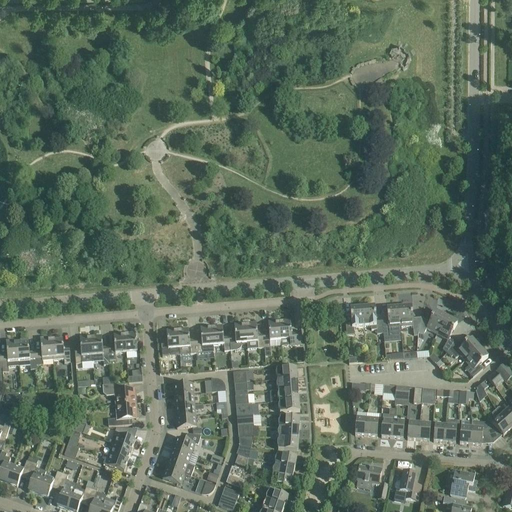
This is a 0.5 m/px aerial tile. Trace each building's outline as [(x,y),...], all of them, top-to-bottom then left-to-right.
[(383,335),(382,322),(376,322),(375,307),(363,308),(364,328),(371,327),(372,331),(377,331),(377,335),(383,335)] [(419,333),(422,318),(413,319),(412,307),(399,308),(401,334),(402,334),(401,328),(413,327),(414,336),(418,337),(419,333)] [(354,329),(364,328),(363,308),(350,309),(351,321),(345,322),(347,337),(355,336),(354,329)] [(389,335),(401,334),(399,308),(387,309),(388,321),(382,322),(383,335),(384,339),(390,338),(389,335)] [(437,335),(447,318),(436,312),(430,323),(422,318),(419,333),(424,334),(427,330),(437,335)] [(458,324),(447,318),(437,335),(448,341),(443,351),(447,354),(455,345),(457,342),(450,338),(458,324)] [(290,321),(279,322),(281,348),(302,346),(301,333),(291,333),(290,321)] [(270,348),(281,348),(279,322),(268,323),(269,335),(263,336),(265,349),(264,349),(266,367),(272,367),(270,348)] [(265,349),(263,336),(257,336),(256,324),(245,325),(247,344),(248,351),(264,349),(265,349)] [(242,344),(247,344),(245,325),(234,326),(235,338),(229,339),(231,352),(237,352),(238,351),(240,350),(241,349),(242,347),(242,345),(242,344)] [(231,352),(229,339),(224,339),(223,327),(212,328),(213,347),(224,346),(225,353),(231,352)] [(202,348),(213,347),(212,328),(201,329),(202,341),(196,341),(197,355),(203,354),(202,348)] [(197,355),(196,341),(190,342),(189,330),(178,331),(179,349),(180,356),(197,355)] [(163,358),(180,356),(179,349),(178,331),(167,332),(168,344),(162,344),(163,358)] [(126,354),(127,354),(137,353),(136,334),(125,335),(126,354)] [(115,355),(126,354),(125,335),(114,336),(115,348),(109,349),(110,362),(116,362),(115,355)] [(110,362),(109,349),(103,349),(102,337),(91,338),(92,357),(93,364),(104,363),(104,367),(110,366),(110,362)] [(76,365),(93,364),(92,357),(91,338),(80,339),(81,351),(75,351),(76,361),(76,365)] [(42,353),(35,353),(37,367),(43,366),(42,363),(53,362),(52,341),(49,342),(48,339),(40,340),(42,353)] [(465,362),(480,349),(472,339),(463,348),(457,342),(455,345),(447,354),(451,358),(453,357),(455,359),(461,357),(465,362)] [(70,360),(70,351),(63,351),(63,340),(52,341),(53,362),(64,361),(64,365),(71,364),(70,360)] [(21,344),(17,344),(20,368),(30,367),(31,371),(37,371),(37,367),(35,353),(29,354),(28,341),(20,341),(21,344)] [(14,342),(6,342),(7,356),(1,356),(2,370),(7,369),(20,368),(17,344),(14,344),(14,342)] [(480,349),(465,362),(469,367),(466,370),(466,372),(473,379),(483,371),(479,366),(488,358),(480,349)] [(507,383),(511,378),(511,375),(504,366),(497,372),(507,383)] [(277,381),(297,380),(296,369),(277,370),(277,372),(276,374),(276,376),(276,378),(277,380),(277,381)] [(234,385),(247,384),(246,373),(233,374),(234,385)] [(504,382),(502,380),(495,373),(488,380),(496,389),(504,382)] [(212,394),(226,393),(226,390),(225,388),(225,386),(223,384),(222,382),(220,381),(218,381),(216,380),(211,381),(212,394)] [(298,391),(297,380),(277,381),(278,382),(277,384),(277,386),(277,387),(277,389),(278,390),(278,392),(298,391)] [(247,392),(254,392),(253,384),(247,384),(234,385),(235,385),(235,393),(247,392)] [(116,407),(136,405),(136,395),(130,395),(129,385),(103,387),(104,394),(107,397),(115,396),(116,407)] [(175,397),(194,396),(193,385),(174,386),(175,397)] [(395,402),(397,389),(384,388),(383,395),(395,396),(395,402)] [(395,402),(409,404),(410,390),(397,389),(395,402)] [(422,397),(423,390),(415,390),(414,400),(413,405),(421,405),(422,397)] [(278,392),(270,393),(271,404),(279,403),(299,401),(298,391),(278,392)] [(469,401),(469,394),(459,393),(458,406),(468,406),(469,401)] [(195,407),(194,396),(175,397),(175,408),(195,407)] [(236,407),(249,405),(248,397),(235,397),(236,407)] [(280,414),(290,413),(300,412),(299,401),(279,403),(279,405),(279,407),(279,409),(279,411),(280,413),(280,414)] [(116,428),(122,427),(132,426),(132,416),(137,415),(136,405),(116,407),(117,420),(108,421),(109,428),(116,428)] [(196,417),(195,412),(204,411),(203,406),(195,407),(175,408),(176,419),(196,417)] [(511,414),(509,410),(505,414),(500,408),(499,408),(496,411),(498,415),(511,430),(511,429),(511,414)] [(395,411),(390,410),(389,416),(383,416),(383,422),(381,439),(392,440),(394,423),(395,411)] [(503,438),(511,430),(498,415),(496,411),(492,415),(493,417),(496,421),(492,425),(488,429),(493,444),(502,436),(503,438)] [(368,414),(358,414),(357,420),(355,436),(366,437),(368,414)] [(377,438),(379,415),(368,414),(366,437),(377,438)] [(177,430),(187,429),(196,428),(196,417),(176,419),(177,430)] [(300,419),(290,418),(280,418),(280,420),(279,422),(278,423),(278,425),(279,427),(279,428),(279,429),(299,430),(300,419)] [(446,421),(446,427),(444,444),(455,445),(456,439),(458,439),(459,428),(459,422),(446,421)] [(472,426),(472,423),(459,422),(459,428),(461,428),(460,445),(471,446),(472,426)] [(405,424),(394,423),(392,440),(403,440),(405,424)] [(483,430),(472,429),(473,423),(472,423),(472,426),(471,446),(482,447),(482,445),(493,444),(488,429),(483,430)] [(418,442),(420,425),(409,424),(407,441),(418,442)] [(6,440),(11,427),(5,425),(4,428),(0,426),(0,440),(1,438),(6,440)] [(77,427),(75,432),(82,434),(81,434),(83,435),(86,427),(77,425),(77,427)] [(429,443),(430,433),(431,426),(420,425),(418,442),(429,443)] [(444,444),(446,427),(435,426),(433,443),(444,444)] [(299,441),(299,430),(279,429),(279,430),(278,431),(278,433),(278,435),(277,435),(275,436),(274,437),(274,438),(274,440),(279,440),(299,441)] [(131,430),(119,430),(116,430),(115,434),(113,439),(110,442),(109,444),(111,444),(132,451),(135,441),(128,438),(131,430)] [(73,431),(71,437),(80,440),(81,434),(82,434),(75,432),(73,431)] [(201,437),(197,437),(187,435),(185,442),(177,439),(174,449),(192,456),(195,445),(198,446),(201,437)] [(252,449),(253,439),(239,440),(240,448),(252,449)] [(298,452),(299,441),(279,440),(279,441),(278,442),(277,445),(278,447),(278,449),(278,451),(298,452)] [(128,463),(132,451),(111,444),(109,449),(113,451),(111,457),(128,463)] [(250,461),(252,449),(240,448),(237,456),(238,456),(248,460),(250,461)] [(188,466),(192,456),(174,449),(170,459),(188,466)] [(6,458),(7,455),(1,453),(0,457),(0,467),(2,468),(0,474),(0,481),(8,485),(14,467),(9,465),(11,460),(6,458)] [(128,463),(111,457),(104,454),(102,460),(105,461),(104,466),(124,473),(128,463)] [(297,459),(287,457),(277,455),(277,457),(276,459),(275,461),(275,463),(275,465),(275,466),(295,469),(297,459)] [(28,477),(34,458),(30,456),(28,463),(27,462),(24,470),(14,467),(8,485),(18,488),(22,475),(28,477)] [(224,460),(213,456),(211,461),(222,466),(224,460)] [(248,460),(238,456),(235,466),(234,468),(232,468),(246,471),(248,460)] [(38,466),(37,466),(39,460),(34,458),(28,477),(33,479),(28,492),(38,495),(45,478),(46,473),(36,469),(38,466)] [(188,466),(170,459),(166,470),(185,476),(191,478),(195,468),(188,466)] [(75,472),(77,465),(66,461),(64,468),(75,472)] [(293,480),(295,469),(275,466),(275,467),(274,469),(273,470),(273,472),(273,474),(273,475),(273,476),(293,480)] [(244,482),(246,471),(232,468),(229,476),(243,481),(244,482)] [(357,483),(379,487),(382,471),(373,469),(373,471),(360,469),(357,483)] [(181,486),(185,476),(166,470),(163,480),(181,486)] [(477,483),(474,482),(475,476),(455,472),(450,496),(466,500),(468,492),(475,494),(477,483)] [(58,488),(63,475),(57,473),(54,481),(45,478),(38,495),(48,499),(53,486),(58,488)] [(395,486),(395,488),(395,489),(397,491),(399,491),(400,492),(400,493),(406,494),(405,500),(418,503),(419,501),(421,491),(414,490),(415,485),(416,477),(404,474),(402,482),(402,483),(400,482),(398,482),(396,483),(395,485),(395,486)] [(69,482),(67,481),(68,477),(63,475),(58,488),(63,490),(57,507),(67,511),(74,493),(76,486),(70,483),(69,482)] [(241,490),(244,482),(243,481),(229,476),(226,484),(241,490)] [(291,491),(293,480),(273,476),(273,477),(272,479),(271,481),(271,483),(272,485),(271,487),(291,491)] [(216,487),(210,485),(206,484),(202,496),(204,497),(206,497),(208,497),(210,496),(212,495),(213,493),(214,491),(216,487)] [(385,501),(388,487),(381,485),(378,500),(385,501)] [(511,488),(507,487),(503,508),(511,510),(511,488)] [(89,499),(92,491),(86,489),(85,493),(81,491),(79,495),(74,493),(67,511),(70,511),(78,511),(84,497),(89,499)] [(222,497),(237,502),(240,495),(225,489),(222,497)] [(107,498),(106,498),(97,494),(97,492),(92,491),(89,499),(94,501),(90,511),(101,511),(104,504),(106,500),(107,498)] [(289,497),(279,494),(270,491),(269,493),(268,495),(267,496),(266,498),(266,500),(266,501),(285,508),(289,497)] [(231,511),(233,511),(237,502),(222,497),(218,507),(231,511)] [(467,503),(452,500),(444,498),(443,506),(447,507),(446,511),(449,511),(471,511),(472,510),(465,509),(467,503)] [(118,511),(123,502),(117,500),(116,503),(106,500),(104,504),(101,511),(118,511)] [(263,511),(283,511),(285,508),(266,501),(266,502),(265,503),(264,505),(263,507),(263,508),(263,510),(263,511)]
